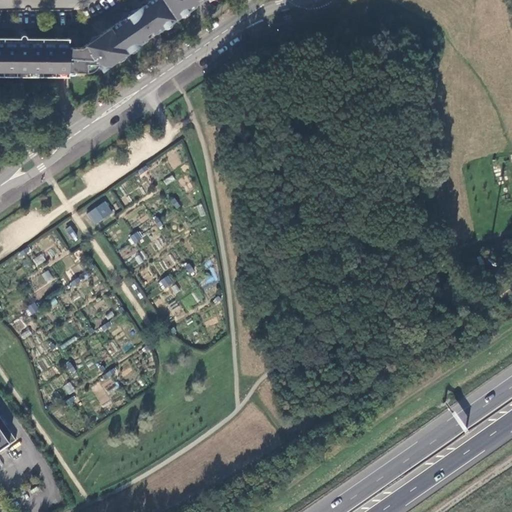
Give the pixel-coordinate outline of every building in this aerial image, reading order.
[(157,33),(176,20),(162,0),(150,0),(83,46),(69,46),(69,71),(93,71),(93,63),(98,63),(103,71),(147,40),(145,36),(155,30),(157,33)] [(162,0),(176,20),(194,7),(192,4),(197,0),(162,0)] [(147,40),(157,33),(155,30),(145,36),(147,40)] [(0,40),(69,42),(69,37),(27,37),(26,34),(24,34),(22,34),(19,37),(0,36),(0,40)] [(69,71),(69,46),(69,42),(0,40),(0,71),(69,72),(69,71)] [(138,171),(140,175),(143,172),(147,170),(145,167),(138,171)] [(174,199),(170,202),(175,209),(178,206),(174,199)] [(103,202),(90,211),(98,222),(111,213),(103,202)] [(90,211),(85,215),(93,226),(98,222),(90,211)] [(157,218),(153,221),(156,224),(158,228),(161,225),(157,218)] [(65,230),(68,235),(73,232),(70,227),(65,230)] [(73,232),(68,235),(71,240),(76,236),(73,232)] [(136,232),(129,237),(131,241),(134,244),(141,239),(136,232)] [(26,248),(18,253),(21,256),(28,252),(26,248)] [(42,254),(33,259),(37,266),(46,260),(42,254)] [(193,271),(188,264),(185,267),(190,274),(193,271)] [(45,282),(52,280),(50,271),(42,272),(45,282)] [(171,284),(166,277),(163,279),(159,281),(164,288),(168,286),(171,284)] [(79,282),(77,278),(70,283),(72,287),(79,282)] [(38,310),(33,303),(30,306),(26,308),(31,315),(38,310)] [(107,323),(100,327),(102,331),(109,326),(107,323)] [(69,364),(66,366),(68,369),(71,373),(74,370),(69,364)] [(112,369),(105,374),(108,378),(115,373),(112,369)] [(71,397),(64,402),(66,406),(73,401),(71,397)] [(0,451),(15,441),(0,418),(0,451)]
